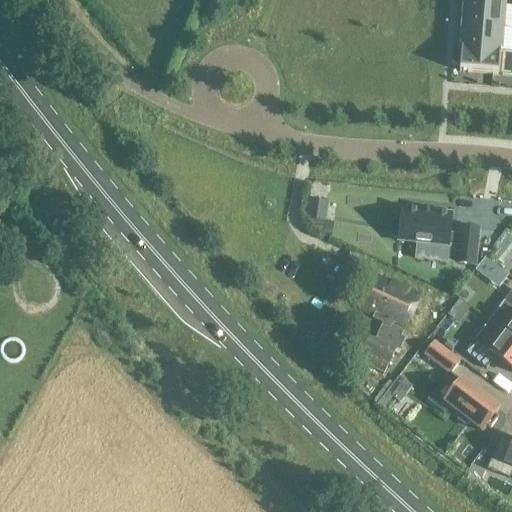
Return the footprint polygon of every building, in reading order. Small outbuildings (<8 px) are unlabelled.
[(503,8),(465,4),(463,27),(502,30),(503,8)] [(463,27),(461,50),(500,53),(502,30),(463,27)] [(511,73),(511,54),(500,53),(461,50),(459,74),(511,78),(511,73)] [(421,212),(421,214),(402,211),(401,223),(396,223),(391,226),(390,236),(394,240),(399,241),(399,243),(447,249),(447,247),(459,249),(458,266),(474,267),(478,232),(462,230),(461,238),(449,236),(451,217),(432,215),(432,213),(421,212)] [(322,235),(324,224),(307,221),(306,228),(322,235)] [(373,318),(404,332),(419,299),(374,278),(359,311),(373,318)] [(511,322),(503,334),(511,340),(511,291),(511,292),(503,303),(511,309),(511,322)] [(511,372),(511,340),(503,334),(488,354),(473,343),(465,354),(485,369),(493,358),(511,372)] [(450,377),(460,364),(434,344),(425,357),(450,377)] [(499,411),(461,383),(444,405),(458,415),(455,419),(467,428),(469,424),(482,434),(486,428),(490,431),(499,420),(495,417),(499,411)] [(511,448),(511,452),(498,446),(487,471),(509,480),(511,473),(511,448)]
